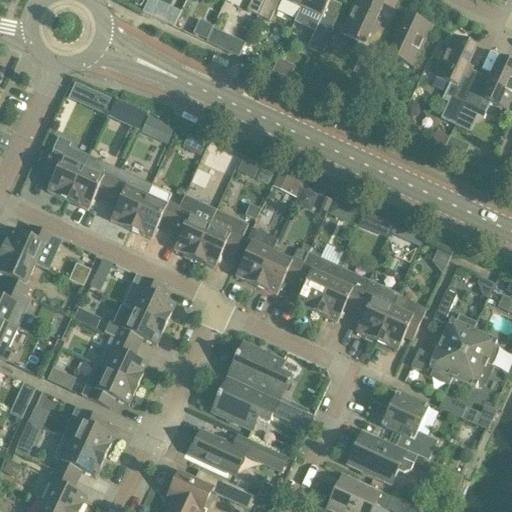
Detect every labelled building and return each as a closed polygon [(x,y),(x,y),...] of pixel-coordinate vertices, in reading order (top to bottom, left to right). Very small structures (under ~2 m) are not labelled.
[(153,0),(148,0),(142,14),(149,18),(156,2),(153,0)] [(242,0),(247,0),(252,2),(246,13),(257,18),(265,0),(239,0),(242,1),(242,0)] [(279,0),(300,10),(304,0),(265,0),(257,18),(269,23),(279,0)] [(294,24),(313,33),(306,49),(319,55),(339,11),(328,6),(330,0),(304,0),(300,10),(294,24)] [(356,43),(352,53),(372,63),(384,36),(371,30),(382,6),(368,0),(356,0),(340,36),(356,43)] [(407,18),(396,42),(384,36),(372,63),(392,72),(397,61),(413,69),(431,29),(407,18)] [(199,26),(193,38),(206,44),(206,43),(212,32),(199,26)] [(449,86),(445,96),(442,102),(448,104),(441,120),(455,127),(477,79),(464,74),(475,49),(452,38),(433,78),(449,86)] [(233,42),(227,54),(238,59),(244,47),(233,42)] [(489,85),(477,79),(455,127),(469,133),(477,117),(483,120),(490,104),(506,112),(511,97),(511,66),(501,61),(489,85)] [(70,101),(82,107),(89,92),(77,86),(70,101)] [(350,111),(355,100),(346,96),(341,107),(350,111)] [(127,107),(115,101),(108,118),(119,123),(127,107)] [(162,123),(147,117),(141,130),(155,137),(162,123)] [(443,152),(449,140),(436,133),(429,147),(443,153),(443,152)] [(47,194),(67,203),(83,170),(88,158),(71,150),(73,146),(58,139),(42,174),(53,180),(47,194)] [(449,140),(443,152),(449,155),(454,143),(449,140)] [(202,141),(197,160),(214,165),(219,146),(202,141)] [(106,204),(116,181),(120,172),(88,158),(83,170),(67,203),(88,213),(95,198),(106,204)] [(130,232),(146,199),(151,187),(120,172),(116,181),(106,204),(116,209),(110,223),(130,232)] [(271,188),(296,200),(302,186),(277,175),(271,188)] [(151,187),(146,199),(130,232),(151,242),(158,227),(168,232),(179,209),(167,204),(171,196),(151,187)] [(179,209),(168,232),(180,238),(173,252),(194,261),(209,228),(212,220),(216,212),(184,198),(179,209)] [(353,211),(335,203),(328,216),(347,225),(353,211)] [(256,223),(261,212),(249,207),(244,218),(256,223)] [(216,212),(209,228),(194,261),(214,271),(221,256),(232,262),(248,227),(216,212)] [(371,218),(363,215),(358,228),(366,231),(371,218)] [(49,274),(63,243),(30,228),(25,238),(11,231),(1,252),(35,267),(49,274)] [(235,279),(256,288),(271,255),(277,242),(252,231),(246,244),(250,246),(235,279)] [(26,287),(35,267),(1,252),(0,255),(0,276),(6,279),(2,289),(25,299),(30,288),(26,287)] [(291,264),(271,255),(256,288),(276,298),(283,283),(293,288),(304,265),(293,260),(291,264)] [(316,316),(332,283),(338,269),(308,255),(304,265),(293,288),(302,292),(296,307),(316,316)] [(353,316),(364,293),(368,283),(338,269),(332,283),(316,316),(337,325),(343,311),(353,316)] [(100,293),(106,281),(95,276),(90,288),(100,293)] [(165,291),(142,280),(137,291),(141,292),(132,312),(166,327),(175,307),(161,300),(165,291)] [(397,298),(398,296),(368,283),(364,293),(353,316),(362,320),(356,334),(376,344),(391,310),(397,298)] [(0,324),(7,328),(16,308),(20,310),(25,299),(2,289),(0,292),(0,324)] [(446,293),(433,321),(443,326),(456,298),(446,293)] [(397,298),(391,310),(376,344),(397,353),(404,339),(412,343),(426,311),(397,298)] [(511,302),(502,298),(496,310),(511,316),(511,302)] [(78,311),(74,321),(83,325),(87,315),(78,311)] [(156,348),(166,327),(132,312),(123,331),(119,330),(114,340),(137,351),(142,341),(156,348)] [(450,322),(439,345),(462,356),(473,333),(472,333),(476,325),(459,317),(455,325),(450,322)] [(7,328),(0,324),(0,360),(8,364),(14,351),(10,349),(18,332),(7,328)] [(496,344),(473,333),(462,356),(492,370),(501,353),(494,349),(496,344)] [(104,372),(138,388),(147,367),(133,360),(137,351),(114,340),(111,338),(97,369),(104,372)] [(243,374),(238,385),(278,403),(289,379),(278,374),(283,364),(243,345),(237,358),(236,357),(231,368),(243,374)] [(439,345),(428,369),(434,371),(430,379),(447,387),(451,379),(452,379),(462,356),(439,345)] [(419,371),(424,360),(417,356),(411,368),(419,371)] [(492,370),(462,356),(452,379),(475,390),(477,385),(484,388),(492,370)] [(128,408),(138,388),(104,372),(95,392),(92,390),(87,400),(110,411),(114,401),(128,408)] [(267,426),(278,403),(238,385),(232,396),(221,390),(216,401),(217,401),(211,415),(252,433),(257,421),(267,426)] [(23,386),(17,398),(29,404),(35,391),(23,386)] [(397,396),(398,392),(397,392),(380,428),(400,437),(395,448),(417,458),(428,463),(437,443),(417,434),(428,411),(397,396)] [(480,416),(465,409),(460,421),(475,428),(480,416)] [(100,432),(104,423),(76,410),(62,440),(71,444),(105,460),(114,439),(100,432)] [(249,456),(201,433),(190,457),(235,478),(244,458),(280,475),(287,460),(254,445),(249,456)] [(417,458),(395,448),(362,433),(346,468),(390,488),(397,473),(403,476),(410,473),(413,466),(417,458)] [(32,444),(21,440),(16,450),(27,455),(32,444)] [(105,460),(71,444),(62,464),(58,462),(54,473),(77,483),(81,474),(95,480),(105,460)] [(417,458),(413,466),(426,472),(430,464),(428,463),(417,458)] [(2,474),(11,478),(17,466),(8,462),(2,474)] [(52,485),(43,504),(59,511),(80,511),(86,499),(72,493),(77,483),(54,473),(49,483),(52,485)] [(201,511),(210,494),(211,490),(179,475),(168,498),(172,500),(167,510),(170,511),(201,511)] [(386,511),(391,500),(391,499),(342,477),(326,511),(328,511),(372,511),(375,507),(386,511)] [(216,492),(211,490),(210,494),(247,511),(253,498),(221,483),(216,492)] [(391,500),(386,511),(388,511),(400,511),(404,506),(391,500)]
